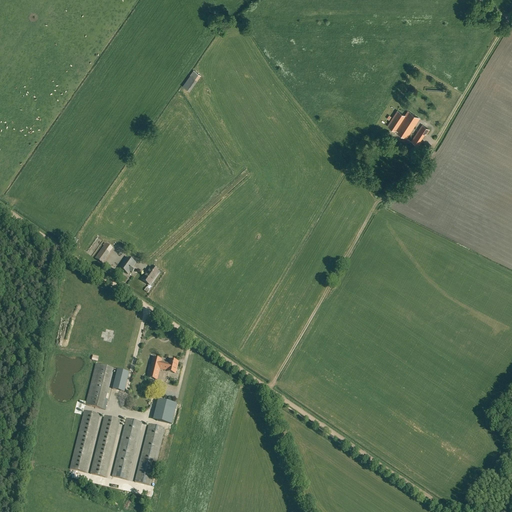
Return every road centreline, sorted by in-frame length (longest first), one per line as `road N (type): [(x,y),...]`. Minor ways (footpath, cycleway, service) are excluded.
road 1 (track): [(448,511),(0,205)]
road 2 (track): [(269,389),(377,203),(418,173),(510,18)]
road 3 (track): [(269,389),(308,511)]
